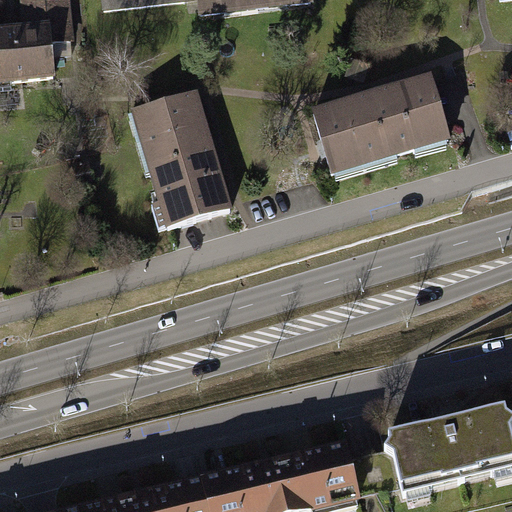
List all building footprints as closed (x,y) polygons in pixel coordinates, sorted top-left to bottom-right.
[(0,38),(0,93),(58,87),(54,46),(75,44),(70,0),(22,0),(26,36),(0,38)] [(198,0),(112,0),(114,12),(198,0)] [(199,0),(203,27),(310,12),(308,0),(199,0)] [(435,86),(377,104),(396,168),(455,151),(435,86)] [(136,121),(154,181),(217,162),(200,102),(136,121)] [(377,104),(318,121),(337,186),(396,168),(377,104)] [(154,181),(171,241),(235,222),(217,162),(154,181)] [(511,416),(392,446),(406,502),(511,476),(511,416)] [(222,511),(347,511),(361,509),(348,456),(216,488),(222,511)] [(222,511),(216,488),(116,511),(222,511)]
